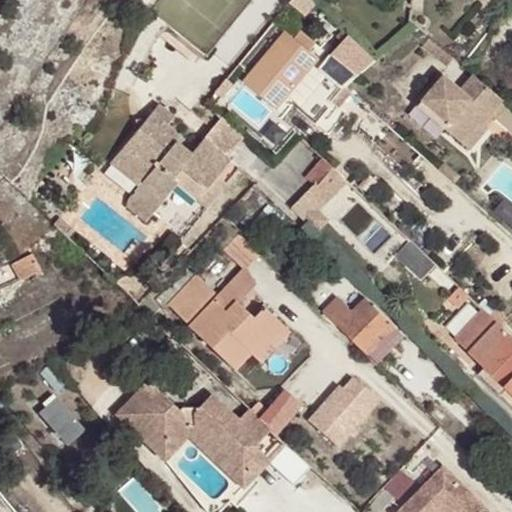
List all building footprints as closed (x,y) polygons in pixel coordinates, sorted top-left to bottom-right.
[(190,0),(175,19),(206,44),(226,20),(221,16),(201,0),(190,0)] [(234,0),(221,16),(226,20),(242,0),(234,0)] [(292,0),(291,1),(303,11),(311,0),(292,0)] [(244,82),(278,109),(319,59),(309,51),(294,39),(285,31),(244,82)] [(301,31),(294,39),(309,51),(316,43),(301,31)] [(328,73),(343,87),(379,58),(351,34),(332,56),(338,61),(328,73)] [(455,60),(429,37),(421,46),(447,68),(455,60)] [(503,100),(474,75),(460,89),(440,72),(420,96),(452,124),(447,129),(463,143),(481,123),(483,124),(503,100)] [(452,124),(420,96),(415,102),(447,129),(452,124)] [(110,164),(138,187),(142,182),(176,141),(180,136),(167,124),(174,116),(159,104),(110,164)] [(222,117),(212,129),(231,144),(239,134),(222,117)] [(481,123),(463,143),(471,150),(489,129),(483,124),(481,123)] [(212,129),(204,138),(222,153),(231,144),(212,129)] [(142,182),(162,199),(176,182),(196,199),(218,172),(229,159),(222,153),(204,138),(191,154),(176,141),(142,182)] [(318,185),(334,169),(323,159),(306,177),(315,185),(316,183),(318,185)] [(103,172),(131,195),(138,187),(110,164),(103,172)] [(320,210),(348,181),(334,169),(318,185),(316,183),(315,185),(292,208),(317,233),(329,220),(320,210)] [(126,205),(144,221),(162,199),(142,182),(138,187),(131,195),(128,198),(126,205)] [(260,253),(239,232),(223,249),(243,268),(188,326),(234,370),(250,354),(264,339),(268,343),(284,326),(265,308),(254,319),(237,302),(256,284),(247,268),(260,253)] [(395,256),(415,275),(427,262),(407,243),(395,256)] [(32,253),(13,263),(21,280),(41,270),(32,253)] [(196,275),(169,304),(187,321),(214,293),(196,275)] [(325,305),(335,315),(356,293),(346,283),(325,305)] [(444,296),(459,309),(465,301),(451,289),(444,296)] [(335,315),(372,352),(394,330),(356,293),(335,315)] [(511,335),(483,308),(455,339),(486,368),(508,388),(511,392),(511,335)] [(290,332),(284,326),(268,343),(264,339),(250,354),(260,364),(290,332)] [(502,394),(508,388),(486,368),(480,374),(502,394)] [(356,372),(315,417),(347,446),(388,401),(356,372)] [(147,380),(116,414),(151,447),(163,434),(169,439),(181,426),(192,424),(245,473),(265,453),(255,443),(270,427),(260,417),(251,409),(248,407),(237,419),(210,393),(191,413),(183,413),(147,380)] [(66,447),(86,430),(60,399),(39,416),(66,447)] [(271,427),(276,433),(293,415),(276,400),(267,409),(260,417),(271,427)] [(251,409),(260,417),(267,409),(258,401),(251,409)] [(163,434),(151,447),(164,459),(188,433),(243,485),(269,457),(265,453),(245,473),(192,424),(181,426),(169,439),(163,434)] [(491,511),(443,464),(396,511),(439,511),(444,508),(448,511),(491,511)] [(393,483),(401,493),(416,480),(409,470),(393,483)] [(385,490),(371,506),(377,511),(380,511),(393,498),(385,490)]
